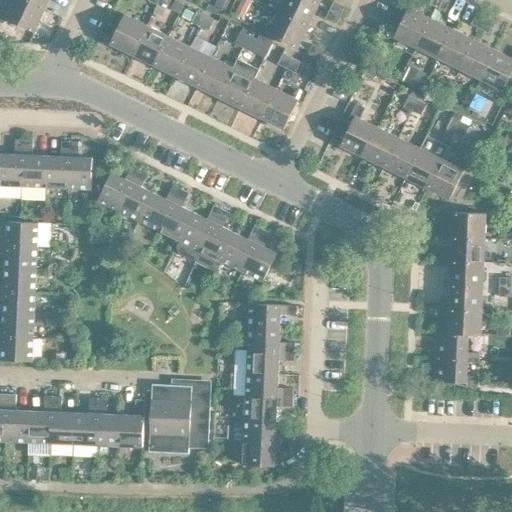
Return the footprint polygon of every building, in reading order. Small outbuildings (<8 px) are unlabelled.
[(27,0),(13,0),(8,12),(0,8),(0,19),(4,21),(6,17),(34,31),(45,9),(27,0)] [(27,0),(45,9),(49,0),(27,0)] [(159,0),(158,4),(166,9),(170,0),(159,0)] [(176,0),(175,0),(171,10),(180,14),(185,4),(176,0)] [(218,0),(216,6),(222,9),(221,10),(225,12),(230,0),(218,0)] [(250,0),(241,0),(235,13),(244,18),(252,1),(250,0)] [(311,0),(285,0),(280,11),(309,26),(319,4),(311,0)] [(449,0),(440,0),(437,7),(446,12),(451,1),(449,0)] [(334,1),(330,9),(341,15),(345,6),(334,1)] [(209,4),(207,8),(215,12),(221,10),(209,4)] [(395,36),(417,47),(431,18),(409,7),(395,36)] [(341,15),(330,9),(326,18),(337,23),(341,15)] [(192,21),(201,26),(206,15),(197,10),(192,21)] [(309,26),(280,11),(269,34),(298,48),(309,26)] [(471,24),(480,29),(485,18),(476,13),(471,24)] [(111,43),(133,54),(148,25),(125,14),(111,43)] [(206,15),(201,26),(209,30),(215,19),(206,15)] [(417,47),(439,58),(453,29),(431,18),(417,47)] [(485,18),(480,29),(489,33),(494,22),(485,18)] [(133,54),(155,65),(169,35),(148,25),(133,54)] [(439,58),(460,68),(474,39),(453,29),(439,58)] [(235,43),(244,47),(249,36),(240,32),(235,43)] [(155,65),(176,75),(191,46),(169,35),(155,65)] [(249,36),(244,47),(252,51),(258,40),(249,36)] [(460,68),(482,79),(496,50),(474,39),(460,68)] [(308,53),(319,59),(324,50),(313,44),(308,53)] [(176,75),(198,86),(212,57),(191,46),(176,75)] [(511,57),(496,50),(482,79),(504,90),(511,73),(511,57)] [(278,64),(287,68),(292,57),(283,53),(278,64)] [(198,86),(219,96),(234,67),(212,57),(198,86)] [(292,57),(287,68),(296,72),(301,61),(292,57)] [(238,58),(234,67),(255,78),(260,69),(238,58)] [(412,66),(404,81),(419,88),(427,73),(412,66)] [(219,96),(241,107),(255,78),(234,67),(219,96)] [(241,107),(262,117),(277,89),(255,78),(241,107)] [(277,89),(262,117),(285,128),(299,100),(277,89)] [(404,106),(413,110),(418,99),(409,95),(404,106)] [(418,99),(413,110),(421,115),(427,104),(418,99)] [(341,145),(364,156),(378,127),(360,118),(366,107),(357,103),(351,114),(355,116),(341,145)] [(447,127),(456,132),(461,121),(452,116),(447,127)] [(461,121),(456,132),(464,136),(470,125),(461,121)] [(364,156),(385,166),(399,137),(378,127),(364,156)] [(447,127),(440,141),(449,146),(456,132),(447,127)] [(385,166),(407,177),(421,148),(399,137),(385,166)] [(0,167),(0,184),(23,186),(25,139),(16,139),(15,154),(1,154),(0,167)] [(23,186),(46,187),(47,156),(33,155),(34,140),(25,139),(23,186)] [(46,187),(68,188),(70,141),(62,141),(61,156),(47,156),(46,187)] [(70,141),(68,188),(92,189),(93,157),(83,157),(83,147),(79,147),(79,141),(70,141)] [(407,177),(428,187),(442,158),(421,148),(407,177)] [(442,158),(428,187),(451,199),(465,169),(442,158)] [(98,200),(120,210),(141,169),(133,165),(126,179),(113,172),(98,200)] [(120,210),(140,220),(154,192),(142,186),(148,173),(141,169),(120,210)] [(140,220),(161,230),(181,189),(173,185),(167,199),(154,192),(140,220)] [(161,230),(180,240),(181,240),(195,212),(182,206),(189,193),(181,189),(161,230)] [(180,253),(196,261),(222,209),(214,205),(208,219),(195,212),(181,240),(180,240),(177,246),(180,253)] [(220,267),(223,261),(222,261),(236,233),(223,226),(230,213),(222,209),(196,261),(212,269),(220,267)] [(454,211),(453,236),(485,238),(486,213),(454,211)] [(0,235),(0,244),(38,246),(39,222),(7,221),(7,236),(0,235)] [(222,261),(223,261),(242,271),(263,229),(255,225),(249,239),(236,233),(222,261)] [(263,229),(242,271),(263,281),(277,253),(264,246),(271,233),(263,229)] [(453,236),(452,260),(484,262),(485,238),(453,236)] [(0,253),(6,253),(6,267),(37,269),(38,246),(0,244),(0,253)] [(452,260),(451,284),(483,286),(484,262),(452,260)] [(0,281),(0,290),(36,292),(37,269),(6,267),(5,281),(0,281)] [(511,277),(500,276),(500,286),(511,287),(511,283),(511,277)] [(451,284),(450,308),(482,309),(483,286),(451,284)] [(511,287),(500,286),(499,296),(511,297),(511,287)] [(0,298),(4,299),(4,313),(35,314),(36,292),(0,290),(0,298)] [(250,303),(249,327),(281,328),(281,314),(297,314),(297,305),(282,305),(250,303)] [(450,308),(449,332),(469,333),(469,334),(481,334),(482,309),(450,308)] [(0,327),(0,335),(34,337),(35,314),(4,313),(3,327),(0,327)] [(497,335),(510,336),(510,326),(498,325),(497,335)] [(249,327),(248,350),(295,352),(295,343),(280,342),(281,328),(249,327)] [(437,331),(436,356),(468,357),(468,362),(479,362),(480,352),(468,352),(469,334),(469,333),(449,332),(437,331)] [(34,337),(0,335),(0,344),(2,345),(2,359),(33,361),(34,337)] [(248,350),(247,372),(279,374),(279,360),(295,360),(295,352),(248,350)] [(468,357),(436,356),(434,381),(466,382),(466,386),(478,386),(479,376),(467,376),(468,362),(468,357)] [(247,372),(246,395),(293,397),(293,388),(278,388),(279,374),(247,372)] [(190,448),(209,449),(211,400),(192,399),(193,385),(153,383),(149,452),(189,454),(190,448)] [(6,441),(29,442),(30,410),(16,410),(17,394),(8,394),(6,441)] [(246,395),(246,418),(277,419),(277,405),(293,406),(293,397),(246,395)] [(29,442),(51,443),(53,396),(45,396),(44,411),(30,410),(29,442)] [(53,396),(51,443),(51,455),(74,456),(74,443),(76,412),(62,412),(62,396),(53,396)] [(90,413),(76,412),(74,443),(97,444),(99,398),(90,397),(90,413)] [(108,398),(99,398),(97,444),(120,445),(121,414),(107,414),(108,398)] [(136,415),(121,414),(120,445),(144,446),(145,415),(144,415),(145,400),(136,399),(136,415)] [(246,418),(245,441),(291,443),(292,434),(276,433),(277,419),(246,418)] [(291,443),(245,441),(244,464),(275,466),(275,451),(291,451),(291,443)]
